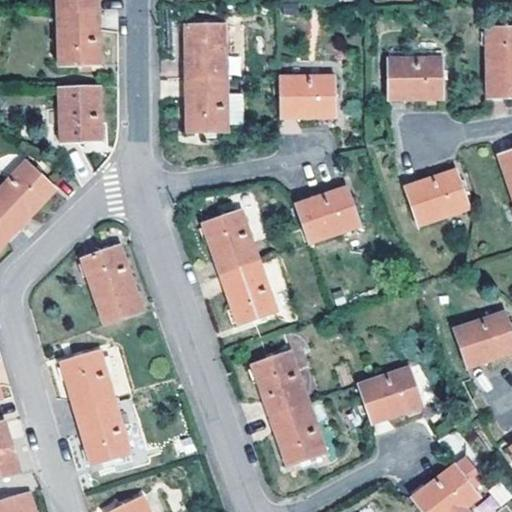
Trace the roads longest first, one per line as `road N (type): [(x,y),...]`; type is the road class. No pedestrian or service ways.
road 1 (residential): [(69,511),(10,317),(11,294),(20,271),(106,193),(139,186)]
road 2 (residential): [(256,511),(139,186)]
road 3 (residential): [(139,186),(137,0)]
road 4 (residential): [(139,186),(309,151)]
road 5 (residential): [(294,511),(409,452)]
